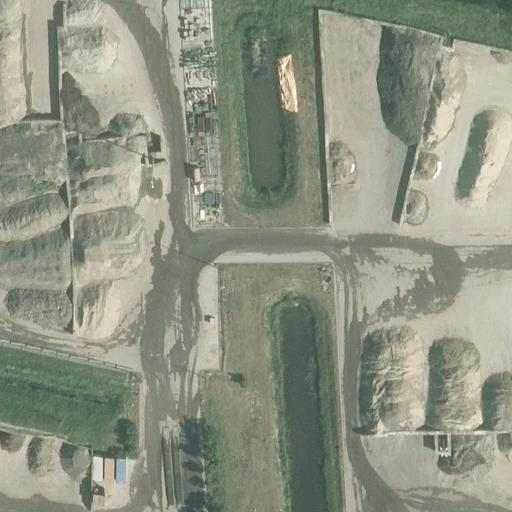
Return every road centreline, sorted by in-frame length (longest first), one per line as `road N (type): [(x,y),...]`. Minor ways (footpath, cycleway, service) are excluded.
road 1 (unknown): [(52,511),(182,507),(189,430),(177,361),(0,320)]
road 2 (unknown): [(169,252),(369,247),(342,170),(338,64)]
